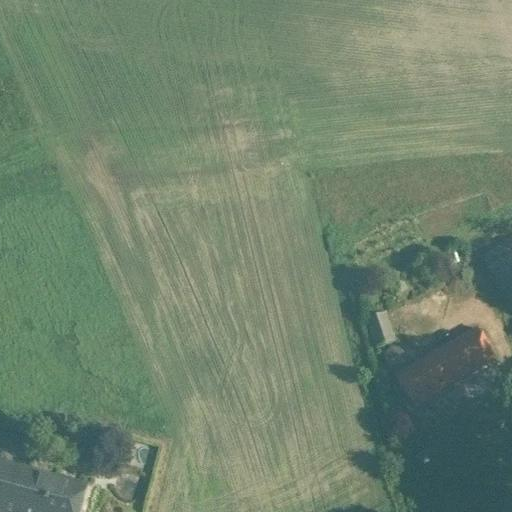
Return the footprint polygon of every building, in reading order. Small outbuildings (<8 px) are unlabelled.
[(511,240),(505,245),(511,256),(490,270),(511,305),(511,240)] [(486,265),(508,251),(503,243),(481,256),(486,265)] [(395,342),(385,312),(365,319),(375,349),(395,342)] [(414,408),(495,359),(477,329),(396,377),(414,408)] [(408,361),(404,349),(392,347),(384,356),(388,368),(399,370),(408,361)] [(79,511),(87,486),(0,461),(0,511),(79,511)]
